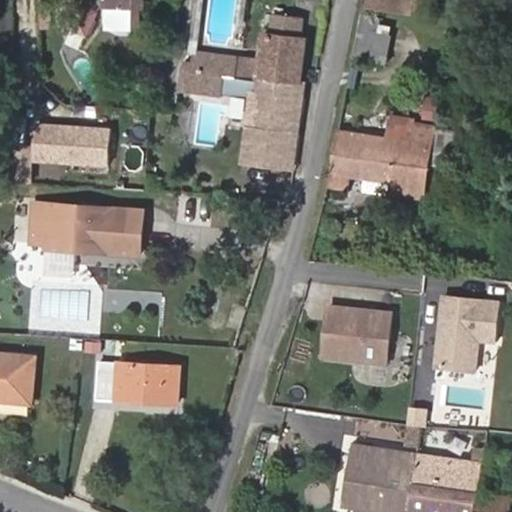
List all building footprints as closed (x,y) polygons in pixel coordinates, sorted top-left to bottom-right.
[(88,35),(99,12),(75,0),(74,0),(63,24),(88,35)] [(139,5),(139,0),(109,0),(109,28),(135,28),(135,5),(139,5)] [(427,18),(429,0),(367,0),(366,7),(427,18)] [(301,84),(308,37),(302,36),(304,17),(274,13),(271,32),(266,32),(261,60),(239,57),(236,76),(266,79),(301,84)] [(378,30),(380,19),(365,16),(362,27),(378,30)] [(385,63),(392,33),(378,30),(362,27),(355,56),(385,63)] [(236,76),(239,57),(193,51),(192,62),(185,61),(184,69),(232,75),(236,76)] [(229,94),(232,75),(184,69),(180,90),(229,97),(229,94)] [(264,94),(266,79),(236,76),(232,75),(229,94),(256,97),(257,93),(264,94)] [(290,165),(301,84),(266,79),(264,94),(257,93),(256,97),(256,101),(248,159),(290,165)] [(428,97),(426,118),(443,120),(445,99),(428,97)] [(248,159),(256,101),(250,101),(242,159),(248,159)] [(457,129),(392,119),(389,138),(339,130),(334,157),(332,172),(392,182),(426,187),(430,161),(432,147),(446,149),(454,150),(457,129)] [(116,165),(118,127),(39,122),(37,160),(116,165)] [(443,164),(446,149),(432,147),(430,161),(443,164)] [(163,185),(164,177),(153,176),(153,184),(163,185)] [(424,198),(426,187),(392,182),(390,193),(424,198)] [(142,254),(145,209),(36,202),(33,239),(82,242),(82,249),(142,254)] [(82,249),(82,242),(33,239),(32,246),(82,249)] [(508,300),(447,293),(439,367),(486,372),(489,342),(504,344),(508,300)] [(395,365),(400,310),(330,303),(324,357),(395,365)] [(0,399),(33,402),(37,356),(0,352),(0,399)] [(178,404),(181,365),(117,361),(117,362),(100,361),(98,399),(178,404)] [(421,445),(423,425),(411,424),(408,444),(421,445)] [(386,511),(409,511),(419,452),(354,442),(344,505),(386,511)] [(478,511),(485,462),(419,452),(409,511),(478,511)] [(511,511),(511,466),(485,462),(478,511),(511,511)]
